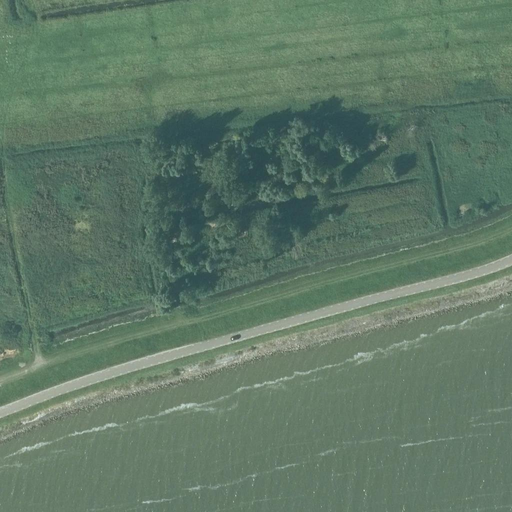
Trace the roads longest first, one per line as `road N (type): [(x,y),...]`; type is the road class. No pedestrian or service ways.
road 1 (tertiary): [(0,412),(152,359),(511,259)]
road 2 (track): [(178,323),(478,241)]
road 3 (track): [(2,146),(35,347)]
road 4 (track): [(0,380),(178,323)]
